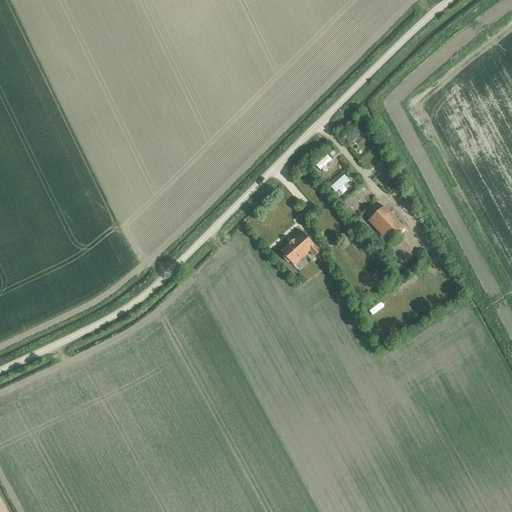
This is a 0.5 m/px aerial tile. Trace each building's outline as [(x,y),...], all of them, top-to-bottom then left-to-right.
[(319,157),(324,163),(336,152),(331,147),(319,157)] [(384,177),(397,166),(391,159),(378,170),(384,177)] [(349,167),(336,178),(340,183),(354,173),(349,167)] [(353,203),(369,187),(364,182),(348,198),(353,203)] [(369,220),(390,244),(405,230),(385,207),(369,220)] [(282,251),(281,252),(294,266),(294,265),(310,251),(315,257),(320,252),(315,246),(316,246),(303,232),(303,233),(294,240),(289,244),(290,244),(282,251)] [(384,260),(391,268),(396,263),(389,255),(384,260)]
